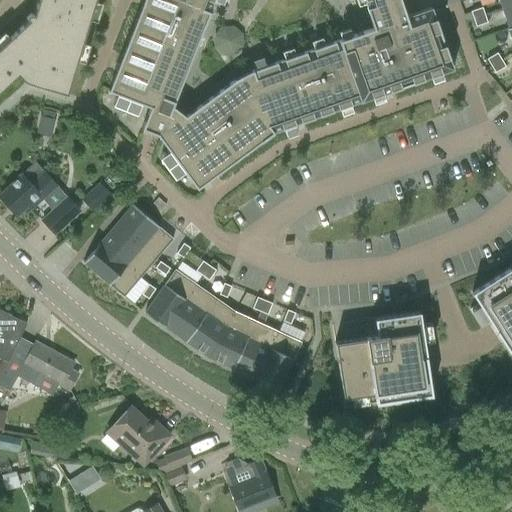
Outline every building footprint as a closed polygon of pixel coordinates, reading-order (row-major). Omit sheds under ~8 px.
[(26,18),(28,21),(23,26),(3,44),(0,47),(0,91),(18,74),(26,82),(67,95),(67,93),(69,86),(77,60),(82,44),(90,19),(95,3),(95,0),(38,0),(36,8),(34,15),(30,14),(26,18)] [(142,129),(145,130),(157,135),(160,139),(197,189),(201,186),(215,176),(261,142),(274,133),(453,69),(431,8),(406,17),(405,14),(403,8),(400,1),(400,0),(143,0),(143,3),(116,72),(109,91),(150,107),(142,129)] [(466,0),(468,9),(494,4),(492,0),(466,0)] [(511,0),(498,0),(502,9),(511,5),(511,0)] [(511,5),(502,9),(508,27),(508,29),(511,27),(511,5)] [(482,8),(471,12),(473,19),(485,15),(482,8)] [(485,15),(473,19),(476,27),(487,23),(485,15)] [(497,53),(487,59),(491,66),(501,60),(497,53)] [(501,60),(491,66),(495,73),(506,67),(501,60)] [(42,110),(41,116),(40,116),(37,133),(52,136),(56,119),(54,119),(56,113),(42,110)] [(68,198),(56,185),(36,163),(0,195),(0,197),(16,216),(28,205),(31,208),(42,198),(53,211),(68,198)] [(81,200),(92,212),(111,195),(100,183),(81,200)] [(54,234),(69,221),(80,211),(68,198),(53,211),(42,221),(54,234)] [(133,205),(116,225),(156,259),(173,239),(133,205)] [(100,244),(140,278),(156,259),(116,225),(100,244)] [(124,297),(140,278),(100,244),(83,263),(124,297)] [(183,244),(176,253),(183,258),(190,248),(183,244)] [(203,261),(195,271),(202,276),(209,266),(203,261)] [(160,262),(155,268),(162,273),(165,275),(170,269),(167,266),(160,262)] [(209,266),(202,276),(209,280),(216,270),(209,266)] [(481,325),(489,320),(511,355),(511,271),(510,269),(472,293),(479,304),(470,309),(481,325)] [(145,313),(165,328),(195,284),(175,270),(145,313)] [(195,284),(165,328),(186,342),(216,299),(195,284)] [(224,284),(219,295),(226,298),(231,287),(224,284)] [(149,285),(142,295),(148,299),(155,289),(149,285)] [(260,312),(265,301),(257,298),(252,309),(260,312)] [(216,299),(186,342),(208,358),(235,312),(216,299)] [(265,301),(260,312),(267,315),(272,304),(265,301)] [(287,310),(283,321),(290,324),(295,313),(287,310)] [(0,356),(5,359),(0,365),(0,376),(8,361),(11,356),(20,337),(26,325),(0,312),(0,356)] [(255,321),(235,312),(208,358),(233,369),(255,321)] [(365,326),(366,337),(334,342),(344,408),(431,395),(424,344),(434,342),(431,323),(421,325),(419,312),(374,319),(374,324),(365,326)] [(255,321),(233,369),(256,380),(278,332),(255,321)] [(301,343),(278,332),(256,380),(279,391),(301,343)] [(0,376),(0,386),(9,391),(17,376),(32,384),(52,395),(58,384),(69,390),(78,374),(70,370),(74,364),(35,342),(23,363),(11,356),(8,361),(0,376)] [(143,466),(170,436),(159,426),(155,429),(130,407),(107,433),(143,466)] [(29,454),(37,455),(40,444),(31,442),(29,454)] [(59,449),(57,454),(58,458),(64,461),(69,458),(71,453),(68,449),(63,447),(59,449)] [(160,472),(168,469),(164,458),(155,461),(160,472)] [(229,487),(233,498),(238,511),(251,511),(257,509),(256,507),(276,499),(266,473),(265,473),(260,460),(246,465),(251,478),(229,487)] [(164,475),(169,487),(187,479),(182,467),(164,475)] [(76,495),(85,489),(76,476),(68,482),(76,495)] [(161,511),(156,503),(141,511),(161,511)]
